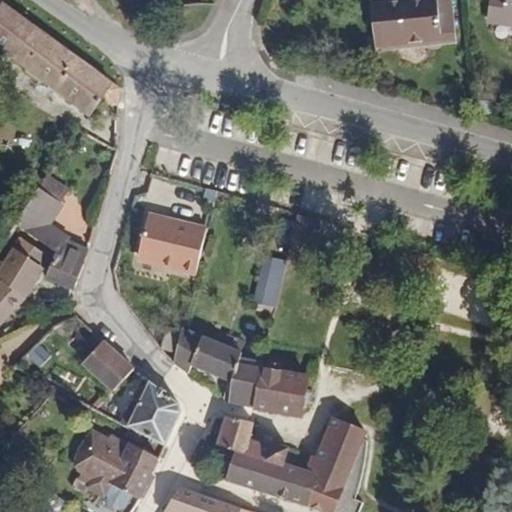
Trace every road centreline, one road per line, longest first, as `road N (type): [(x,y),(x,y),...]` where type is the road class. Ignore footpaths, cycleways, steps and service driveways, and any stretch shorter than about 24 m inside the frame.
road 1 (residential): [(160,62),(95,274),(97,301),(187,395),(191,416),(163,464)]
road 2 (residential): [(511,155),(215,76)]
road 3 (residential): [(294,511),(163,464)]
road 4 (residential): [(160,62),(104,40),(48,0)]
